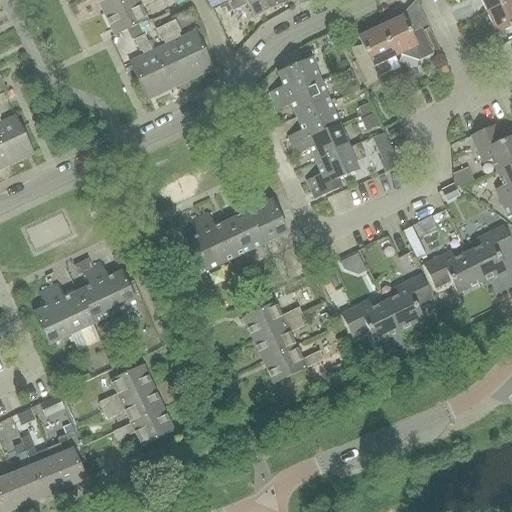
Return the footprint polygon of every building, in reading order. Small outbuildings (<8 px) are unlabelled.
[(97,0),(104,15),(135,0),(97,0)] [(156,0),(135,0),(104,15),(115,36),(127,30),(139,25),(146,21),(147,21),(141,7),(156,0)] [(287,3),(285,0),(234,0),(229,3),(233,11),(248,4),(254,17),(287,3)] [(511,0),(480,0),(487,12),(511,0)] [(511,0),(487,12),(497,35),(511,27),(511,0)] [(403,17),(381,27),(395,57),(400,55),(419,61),(423,60),(434,54),(422,29),(411,34),(403,17)] [(146,21),(139,25),(143,34),(151,30),(146,21)] [(175,21),(166,26),(192,80),(213,70),(196,32),(181,39),(179,34),(181,33),(175,21)] [(139,25),(127,30),(131,39),(143,34),(139,25)] [(192,80),(166,26),(156,30),(162,42),(163,41),(166,46),(152,52),(145,36),(144,36),(170,90),(192,80)] [(395,57),(381,27),(359,38),(367,55),(356,60),(368,86),(379,80),(373,68),(395,57)] [(170,90),(144,36),(135,41),(140,52),(141,51),(144,56),(130,63),(148,101),(170,90)] [(270,93),(274,102),(321,82),(311,60),(278,74),(284,87),(270,93)] [(446,66),(438,69),(441,77),(449,73),(446,66)] [(330,104),(321,82),(274,102),(278,111),(292,105),(297,118),(330,104)] [(358,86),(351,89),(353,95),(360,92),(358,86)] [(339,126),(330,104),(297,118),(303,131),(289,137),(292,146),(339,126)] [(373,113),(362,119),(367,130),(378,125),(373,113)] [(0,116),(0,139),(12,165),(34,154),(16,116),(2,123),(0,119),(0,117),(1,118),(0,116)] [(349,148),(339,126),(292,146),(296,155),(310,150),(316,162),(349,148)] [(491,160),(497,174),(511,166),(511,137),(502,142),(495,126),(471,137),(483,164),(491,160)] [(0,170),(12,165),(0,139),(0,170)] [(321,175),(307,181),(315,200),(343,188),(339,179),(358,171),(355,162),(365,158),(359,144),(349,148),(316,162),(321,175)] [(395,155),(383,161),(388,173),(395,170),(401,167),(400,166),(395,155)] [(511,166),(497,174),(503,187),(496,191),(508,217),(511,215),(511,166)] [(459,194),(454,185),(442,191),(446,200),(459,194)] [(252,194),(243,198),(265,244),(287,234),(272,201),(259,207),(252,194)] [(265,244),(243,198),(234,202),(241,216),(228,222),(243,255),(265,244)] [(243,255),(228,222),(216,228),(209,214),(200,218),(222,265),(243,255)] [(222,265),(200,218),(191,223),(197,236),(184,243),(200,275),(222,265)] [(499,258),(511,251),(511,244),(503,227),(477,240),(481,247),(467,253),(482,283),(506,271),(499,258)] [(412,228),(403,232),(417,260),(425,256),(412,228)] [(358,253),(340,262),(344,271),(358,275),(367,271),(358,253)] [(482,283),(467,253),(454,260),(450,253),(424,266),(436,289),(451,281),(458,295),(482,283)] [(89,261),(75,268),(78,276),(84,273),(93,269),(89,261)] [(102,265),(93,269),(115,315),(137,305),(121,272),(108,278),(102,265)] [(115,315),(93,269),(84,273),(90,287),(78,293),(93,326),(115,315)] [(417,307),(432,300),(421,276),(394,289),(398,296),(385,303),(399,333),(423,321),(417,307)] [(93,326),(78,293),(65,299),(58,285),(49,290),(71,336),(93,326)] [(71,336),(49,290),(40,294),(47,308),(34,314),(49,346),(71,336)] [(399,333),(385,303),(371,309),(368,302),(342,315),(353,338),(369,331),(375,344),(399,333)] [(253,341),(303,317),(299,309),(282,317),(275,303),(243,319),(253,341)] [(307,326),(303,317),(253,341),(264,363),(296,347),(290,334),(307,326)] [(274,385),(324,361),(320,352),(302,360),(296,347),(264,363),(274,385)] [(104,412),(153,388),(143,366),(111,382),(117,395),(99,403),(104,412)] [(323,379),(335,373),(331,366),(320,372),(323,379)] [(164,410),(153,388),(104,412),(108,420),(125,412),(131,424),(132,425),(164,410)] [(58,397),(41,405),(46,417),(64,410),(58,397)] [(30,410),(21,414),(25,423),(34,419),(30,410)] [(174,432),(164,410),(132,425),(131,424),(113,432),(118,441),(135,433),(142,447),(174,432)] [(71,425),(63,429),(66,436),(69,444),(72,450),(73,450),(80,447),(71,425)] [(29,436),(21,439),(26,452),(45,498),(57,493),(59,498),(63,497),(67,495),(63,486),(48,449),(37,454),(34,449),(29,436)] [(60,444),(48,449),(63,486),(67,495),(75,492),(73,486),(85,481),(73,450),(72,450),(69,444),(66,436),(63,437),(58,439),(60,444)] [(45,498),(26,452),(18,455),(24,470),(12,475),(27,511),(35,508),(33,503),(45,498)] [(0,502),(4,511),(10,511),(17,509),(18,511),(26,511),(27,511),(12,475),(0,480),(0,478),(0,502)]
